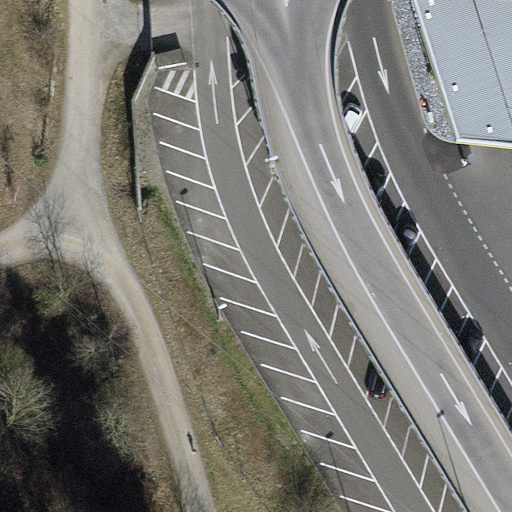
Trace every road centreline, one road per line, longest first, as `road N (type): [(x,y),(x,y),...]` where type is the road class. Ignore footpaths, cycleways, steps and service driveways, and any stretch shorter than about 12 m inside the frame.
road 1 (track): [(86,0),(76,240),(131,282),(205,511)]
road 2 (motorway): [(305,93),(355,230),(511,492)]
